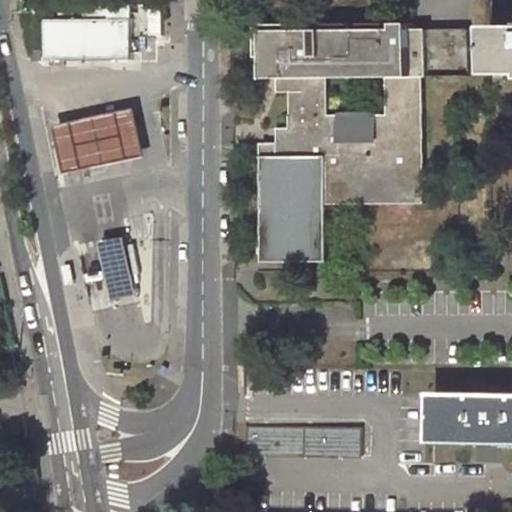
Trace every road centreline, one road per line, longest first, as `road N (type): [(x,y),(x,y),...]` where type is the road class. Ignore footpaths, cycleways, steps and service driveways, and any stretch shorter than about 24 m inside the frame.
road 1 (residential): [(204,0),(202,397)]
road 2 (primary): [(62,400),(0,87)]
road 3 (unknown): [(32,243),(205,146)]
road 4 (residential): [(202,397),(158,447),(74,463)]
road 5 (residential): [(202,397),(133,424),(62,400)]
road 6 (residential): [(131,511),(182,473),(199,447),(202,397)]
